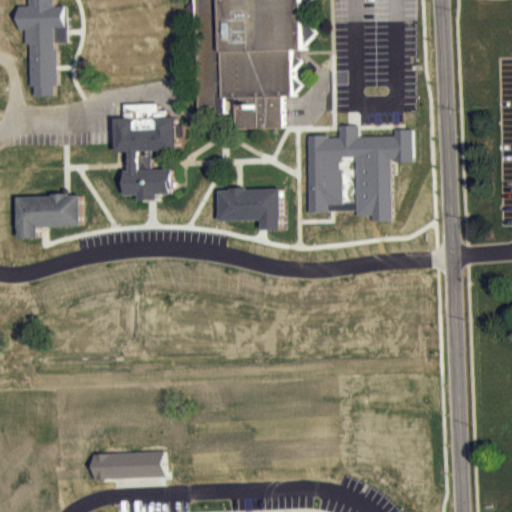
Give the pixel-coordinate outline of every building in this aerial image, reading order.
[(313,0),(307,8),(307,19),(319,30),(307,42),(307,48),(301,48),(301,54),(305,58),(297,67),(297,76),(307,87),(298,96),(287,96),(288,126),(239,128),(239,115),(230,116),(230,122),(201,123),(198,15),(191,5),(194,0),(313,0)] [(128,170),(129,193),(143,192),(143,199),(152,198),(161,198),(161,191),(177,191),(176,168),(153,168),(153,149),(181,148),(181,135),(187,135),(186,123),(181,123),(181,115),(171,115),(171,109),(161,109),(160,101),(124,102),(124,115),(116,115),(117,151),(134,150),(134,170),(128,170)] [(308,133),(415,129),(418,162),(394,162),(398,221),(376,221),(376,214),(360,215),(359,209),(312,211),(308,133)] [(223,188),(224,219),(266,217),(266,228),(285,228),(283,186),(223,188)] [(20,194),(22,237),(42,236),(42,224),(85,222),(84,192),(20,194)]
